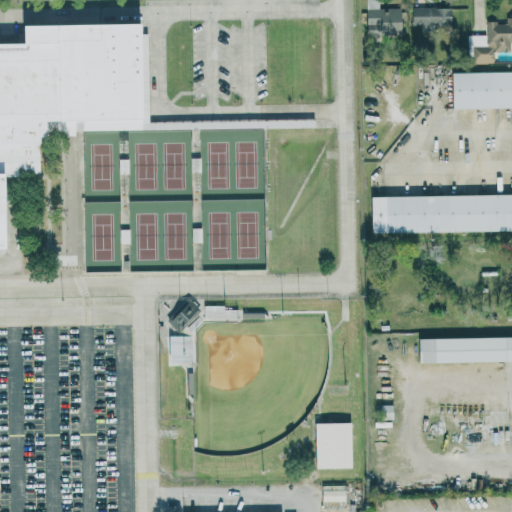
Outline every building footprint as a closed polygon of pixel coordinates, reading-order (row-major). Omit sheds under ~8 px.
[(396,8),(376,8),(376,1),(372,1),(371,0),(363,0),(363,32),(396,32),(396,8)] [(449,26),(449,7),(410,7),(410,26),(449,26)] [(511,41),(511,18),(484,19),(484,34),(467,35),(467,45),(471,45),(471,63),(492,63),(492,51),(508,51),(508,42),(511,41)] [(5,247),(0,247),(0,41),(24,41),(25,24),(141,21),(142,117),(46,120),(46,141),(38,142),(39,172),(4,172),(5,247)] [(511,70),(448,72),(449,108),(511,106),(511,70)] [(116,173),(126,173),(126,159),(116,159),(116,173)] [(368,232),(511,230),(511,193),(367,196),(368,232)] [(198,311),(187,299),(165,319),(176,332),(198,311)] [(202,305),(202,318),(235,318),(235,309),(222,309),(222,305),(202,305)] [(191,335),(165,335),(165,362),(191,362),(191,335)] [(511,336),(415,338),(415,362),(511,360),(511,336)] [(349,467),(349,422),(312,422),(312,468),(349,467)] [(320,485),(319,505),(342,505),(342,485),(320,485)]
